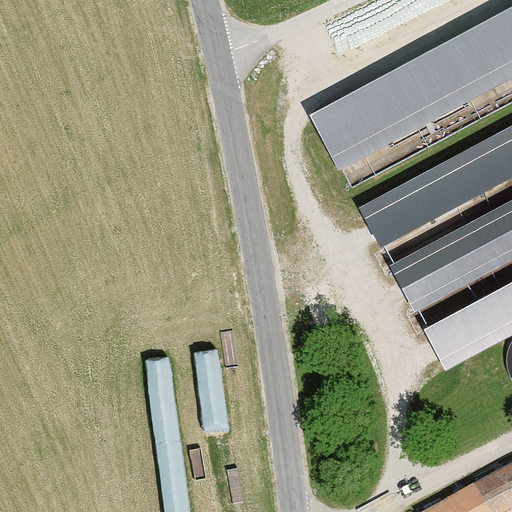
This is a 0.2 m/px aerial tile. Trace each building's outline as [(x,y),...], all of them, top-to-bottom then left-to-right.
[(511,103),(511,12),(313,121),(351,190),(511,103)] [(511,184),(511,130),(360,213),(383,255),(511,184)] [(511,265),(511,205),(388,271),(413,318),(511,265)] [(511,287),(423,336),(443,374),(511,337),(511,287)] [(511,511),(511,464),(424,511),(511,511)]
